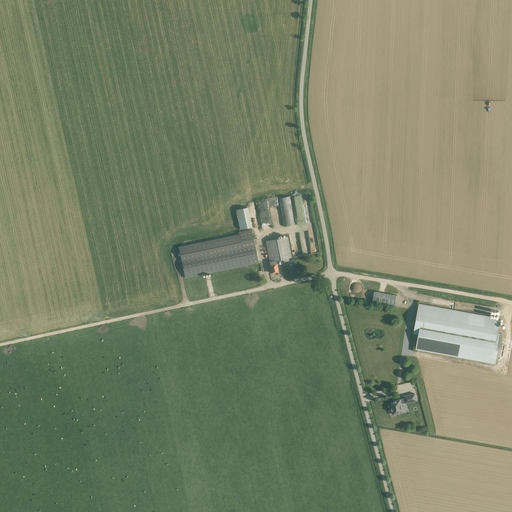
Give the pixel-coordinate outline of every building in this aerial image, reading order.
[(294,225),(289,196),(278,198),(283,226),(294,225)] [(240,229),(253,227),(249,206),(236,209),(240,229)] [(258,263),(251,229),(238,231),(239,235),(179,248),(185,278),(258,263)] [(291,257),(287,236),(265,241),(271,273),(278,271),(276,260),(291,257)] [(389,294),(374,291),(373,301),(387,303),(395,305),(397,295),(389,294)] [(420,304),(414,334),(419,335),(416,349),(496,364),(498,354),(503,355),(505,344),(500,343),(502,333),(498,333),(500,318),(420,304)] [(416,400),(415,393),(404,396),(405,398),(401,399),(402,400),(400,400),(400,399),(391,402),(392,405),(390,406),(391,409),(393,414),(398,413),(398,414),(405,412),(403,406),(402,406),(401,404),(416,400)]
